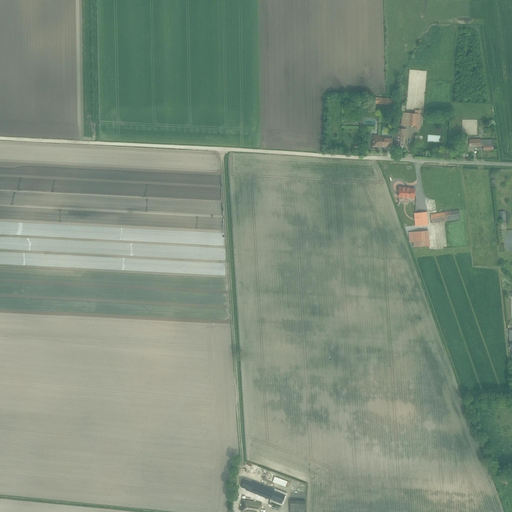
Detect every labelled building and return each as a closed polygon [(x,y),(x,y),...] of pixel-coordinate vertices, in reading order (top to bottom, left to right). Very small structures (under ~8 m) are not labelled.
[(419,129),(419,126),(420,114),(402,113),(401,125),(415,126),(415,128),(419,129)] [(396,129),(396,139),(395,139),(395,148),(403,148),(403,143),(405,143),(405,133),(403,133),(403,129),(396,129)] [(373,135),(373,142),(372,147),(379,147),(379,145),(387,146),(387,147),(391,147),(392,138),(380,137),(380,136),(373,135)] [(480,139),(469,140),(469,147),(480,146),(480,145),(483,145),(483,150),(493,150),(493,140),(480,140),(480,139)] [(398,197),(414,198),(415,189),(406,188),(406,187),(399,187),(398,197)] [(430,215),(431,223),(460,219),(459,210),(430,215)] [(505,211),(498,212),(499,222),(506,221),(505,211)] [(414,213),(415,226),(428,225),(426,212),(414,213)] [(413,242),(414,247),(430,246),(428,231),(409,232),(410,242),(413,242)] [(285,486),(288,487),(290,482),(274,477),(273,482),(285,487),(285,486)] [(256,500),(260,502),(262,496),(270,499),(282,503),(284,498),(285,495),(274,490),(252,481),(252,482),(244,478),(241,487),(246,489),(246,490),(259,495),(256,500)] [(242,511),(243,511),(259,511),(261,503),(244,500),(242,511)] [(304,511),(305,502),(290,501),(289,511),(304,511)]
